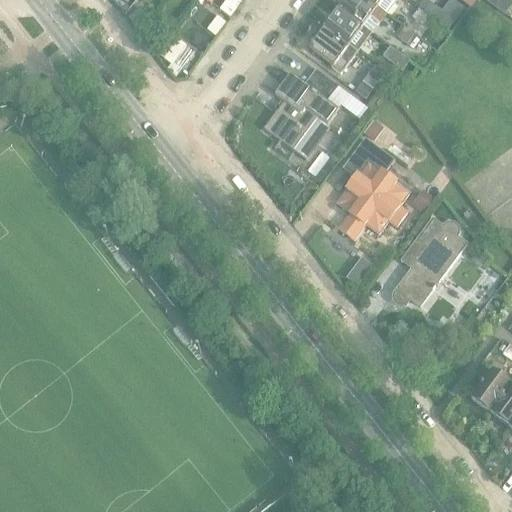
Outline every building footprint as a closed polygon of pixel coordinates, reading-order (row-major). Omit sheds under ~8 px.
[(378,10),(364,0),(339,0),(344,3),(338,11),(342,15),(343,14),(363,29),(371,35),(385,15),(378,10)] [(364,0),(378,10),(385,15),(396,0),(364,0)] [(412,19),(421,27),(428,17),(419,10),(412,19)] [(357,54),(371,35),(363,29),(343,14),(342,15),(335,25),(331,22),(324,31),(328,34),(349,49),(349,48),(357,54)] [(357,54),(349,48),(349,49),(328,34),(324,31),(319,27),(310,39),(315,43),(309,50),(333,68),(331,70),(340,76),(357,54)] [(397,39),(407,46),(414,36),(404,29),(397,39)] [(171,41),(159,57),(171,66),(173,68),(185,51),(171,41)] [(383,58),(392,65),(399,56),(390,49),(383,58)] [(368,77),(378,85),(385,75),(375,68),(368,77)] [(284,104),(264,131),(280,143),(305,162),(330,129),(327,127),(339,112),(327,103),(290,76),(275,97),(284,104)] [(365,101),(372,93),(363,86),(357,95),(365,101)] [(338,89),(327,103),(339,112),(340,110),(358,124),(367,111),(338,89)] [(349,192),(338,206),(352,216),(339,232),(353,243),(366,226),(378,235),(388,222),(396,228),(407,214),(399,208),(408,195),(390,181),(390,180),(389,179),(388,180),(378,172),(377,171),(383,162),(373,154),(376,150),(365,142),(345,170),(358,180),(349,192)] [(420,309),(467,246),(457,239),(459,237),(459,232),(457,228),(454,225),(449,224),(444,226),(443,228),(432,220),(404,259),(414,267),(392,296),(392,301),(394,306),(398,308),(402,309),(407,307),(410,302),(420,309)] [(471,401),(491,416),(511,387),(511,386),(492,372),(471,401)] [(511,387),(491,416),(510,430),(511,428),(511,387)]
